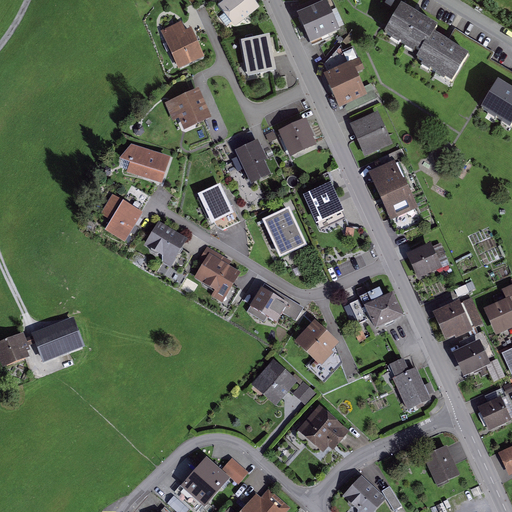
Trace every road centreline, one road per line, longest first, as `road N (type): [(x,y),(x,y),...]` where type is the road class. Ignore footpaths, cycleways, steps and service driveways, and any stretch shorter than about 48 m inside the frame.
road 1 (tertiary): [(314,86),(461,411)]
road 2 (residential): [(313,502),(244,442),(219,434),(197,438),(122,511)]
road 3 (residential): [(461,411),(344,465),(313,502)]
